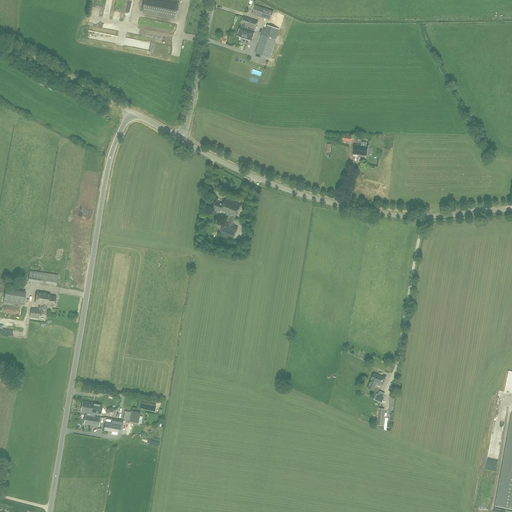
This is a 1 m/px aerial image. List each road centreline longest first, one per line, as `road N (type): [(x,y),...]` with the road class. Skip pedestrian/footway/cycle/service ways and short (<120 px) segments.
road 1 (tertiary): [(49,511),(110,158),(131,111)]
road 2 (unclassified): [(511,209),(412,216),(350,207),(274,185),(184,141)]
road 3 (unknown): [(399,370),(425,216)]
road 4 (unclassified): [(131,111),(0,41)]
road 5 (tertiary): [(184,141),(213,0)]
